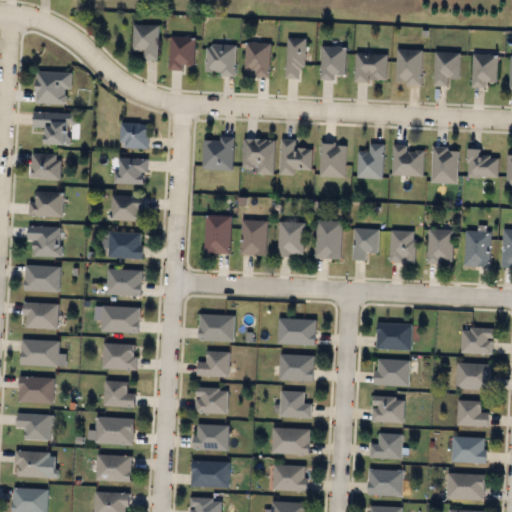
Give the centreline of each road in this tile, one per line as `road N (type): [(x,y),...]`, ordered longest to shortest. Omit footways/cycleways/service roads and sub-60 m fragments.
road 1 (residential): [(511,120),(182,106),(112,76),(43,21),(0,12)]
road 2 (residential): [(182,106),(158,511)]
road 3 (residential): [(171,284),(511,300)]
road 4 (residential): [(337,511),(351,293)]
road 5 (residential): [(8,13),(0,158)]
